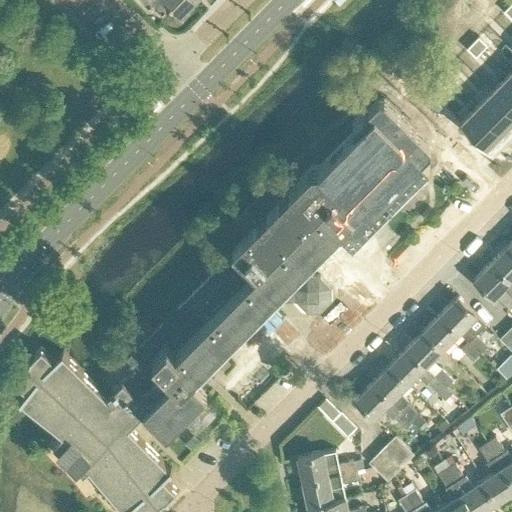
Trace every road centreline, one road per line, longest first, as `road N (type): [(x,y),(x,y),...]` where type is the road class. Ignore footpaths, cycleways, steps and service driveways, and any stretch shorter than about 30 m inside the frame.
road 1 (residential): [(511,181),(190,504)]
road 2 (tertiary): [(7,287),(198,88)]
road 3 (tertiary): [(198,88),(286,0)]
